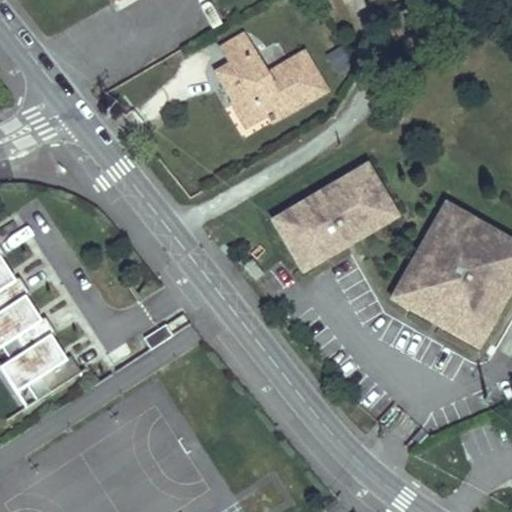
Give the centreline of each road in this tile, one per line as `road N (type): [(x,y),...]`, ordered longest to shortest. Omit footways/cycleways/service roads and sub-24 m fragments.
road 1 (residential): [(72,107),(326,427),(422,511)]
road 2 (unknown): [(0,452),(209,323)]
